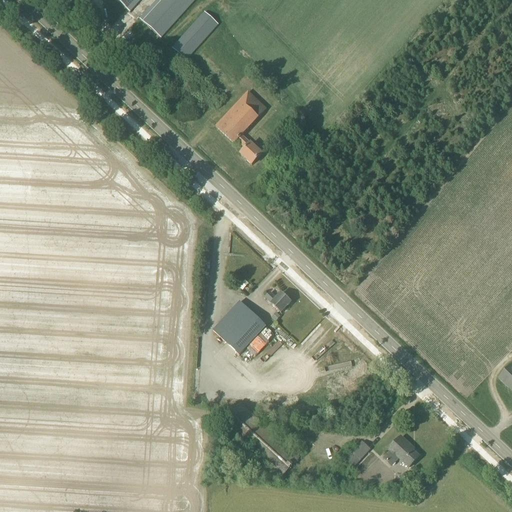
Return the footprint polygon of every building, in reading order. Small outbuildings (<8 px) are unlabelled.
[(116,0),(130,12),(140,0),(116,0)] [(157,0),(140,19),(161,39),(196,0),(157,0)] [(204,13),(179,42),(172,49),(186,61),(218,26),(204,13)] [(249,92),(222,120),(216,127),(234,145),(237,142),(245,150),(241,155),(252,166),(262,155),(242,136),(267,109),(249,92)] [(443,113),(457,118),(459,113),(444,108),(443,113)] [(231,280),(239,287),(245,281),(237,274),(231,280)] [(270,294),(265,299),(281,314),(291,303),(281,294),(276,299),(270,294)] [(240,303),(213,331),(239,356),(266,327),(240,303)] [(327,331),(308,350),(324,365),(343,346),(327,331)] [(511,364),(498,379),(511,392),(511,364)] [(197,391),(196,400),(217,401),(217,391),(197,391)] [(222,424),(269,468),(281,479),(300,459),(288,448),(241,404),(222,424)] [(399,460),(408,469),(419,458),(410,449),(412,448),(401,438),(389,450),(391,452),(384,459),(392,467),(399,460)] [(362,442),(345,461),(353,468),(371,450),(362,442)]
